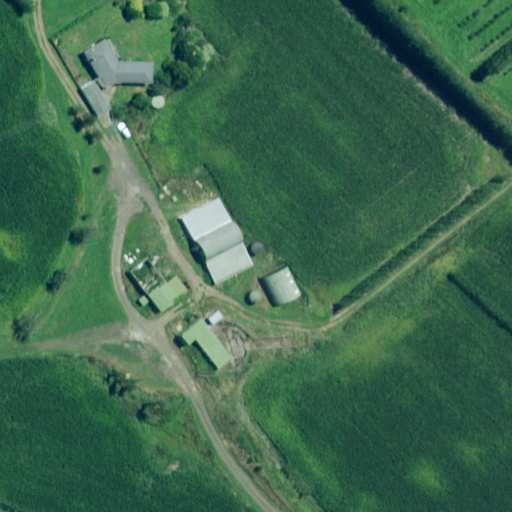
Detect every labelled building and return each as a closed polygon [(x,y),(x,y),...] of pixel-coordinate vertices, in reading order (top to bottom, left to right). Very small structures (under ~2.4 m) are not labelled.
[(100,40),(79,54),(95,78),(93,80),(99,89),(107,84),(145,85),(146,63),(114,61),(100,40)] [(107,109),(91,82),(78,89),(94,117),(107,109)] [(160,106),(157,96),(147,99),(150,109),(160,106)] [(201,262),(213,285),(249,266),(237,243),(226,222),(214,198),(177,216),(190,241),(201,262)] [(163,285),(143,259),(125,272),(156,312),(184,291),(173,276),(163,285)] [(297,294),(284,266),(261,278),(273,305),(297,294)] [(226,358),(197,321),(175,337),(181,345),(189,339),(212,369),(226,358)] [(123,360),(114,358),(113,371),(122,372),(123,360)]
